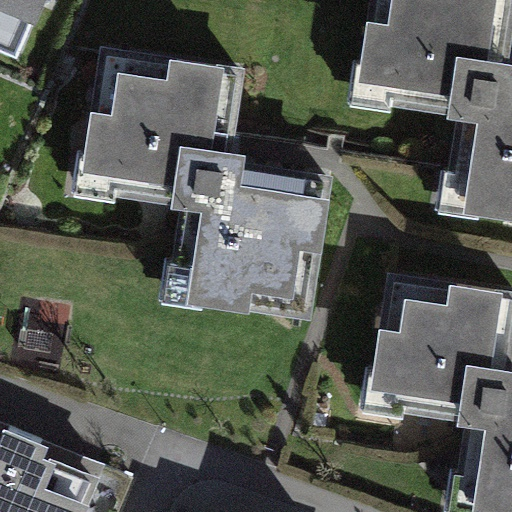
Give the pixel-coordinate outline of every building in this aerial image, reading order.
[(0,0),(0,12),(29,25),(39,0),(0,0)] [(511,8),(511,0),(365,0),(353,91),(458,106),(445,200),(511,209),(511,57),(506,57),(511,8)] [(242,63),(97,43),(77,183),(183,197),(170,292),(309,311),(330,162),(230,148),(242,63)] [(511,333),(511,282),(374,263),(354,404),(459,418),(446,511),(511,511),(511,369),(507,369),(511,333)] [(98,511),(119,465),(0,414),(0,511),(98,511)]
